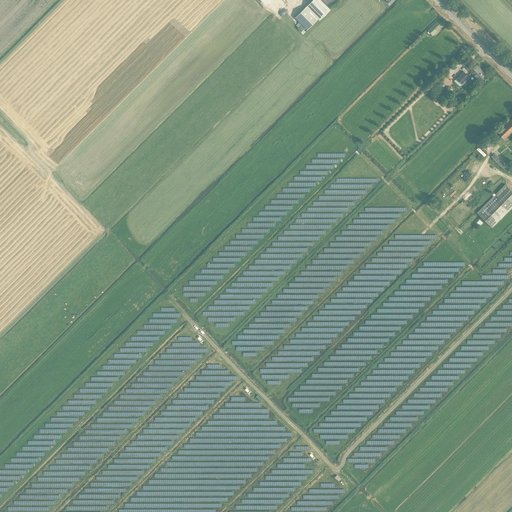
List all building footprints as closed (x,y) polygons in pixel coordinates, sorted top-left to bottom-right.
[(330,10),(329,8),(320,0),(312,0),(306,7),(318,19),(319,20),(330,10)] [(320,0),(329,8),(332,6),(336,1),(335,0),(320,0)] [(295,18),(307,30),(318,19),(306,7),(295,18)] [(485,76),(485,75),(486,74),(476,65),(470,71),(476,77),(474,79),(477,83),(481,79),(482,79),(483,79),(484,79),(485,78),(485,77),(485,76)] [(454,81),(460,87),(469,77),(463,71),(454,81)] [(511,131),(511,118),(497,133),(504,139),(511,131)] [(494,147),(487,139),(479,147),(487,154),(494,147)] [(494,153),(491,157),(505,172),(508,168),(494,153)] [(511,192),(504,184),(477,213),(492,228),(511,207),(511,192)]
